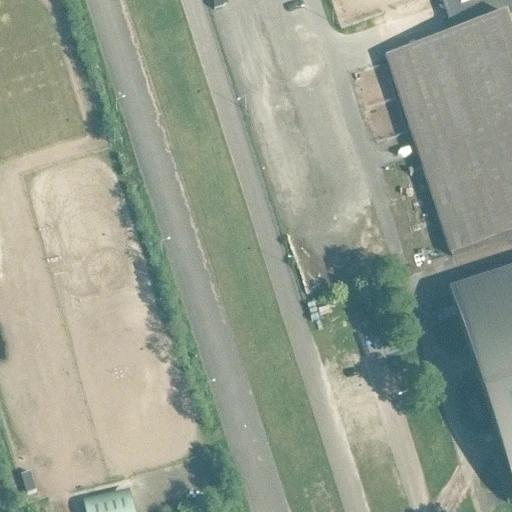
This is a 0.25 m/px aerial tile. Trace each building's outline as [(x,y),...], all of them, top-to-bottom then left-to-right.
[(511,0),(438,0),(441,7),(443,6),(453,39),(387,61),(452,260),(511,240),(511,276),(450,297),(511,485),(511,0)] [(177,251),(168,253),(180,303),(189,301),(177,251)] [(219,369),(207,372),(221,422),(233,418),(219,369)] [(91,462),(142,463),(142,411),(92,410),(91,462)] [(139,511),(133,490),(94,501),(97,511),(139,511)]
